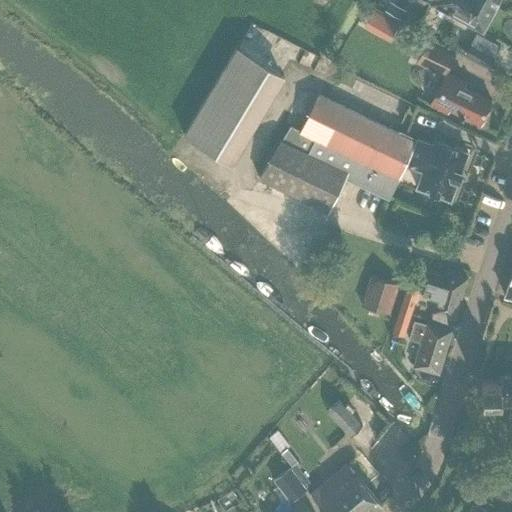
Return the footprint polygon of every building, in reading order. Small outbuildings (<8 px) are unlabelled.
[(495,7),(496,6),(485,0),(431,0),(430,2),(482,30),(495,7)] [(389,2),(384,11),(401,20),(406,11),(389,2)] [(363,31),(386,44),(395,28),(373,15),(363,31)] [(464,55),(489,68),(500,48),(475,35),(464,55)] [(454,54),(425,40),(415,62),(444,75),(454,54)] [(183,135),(228,162),(280,75),(236,48),(183,135)] [(462,82),(446,74),(430,105),(447,114),(449,109),(479,125),(491,101),(460,86),(462,82)] [(420,171),(414,188),(424,191),(423,194),(447,204),(466,157),(441,147),(440,150),(431,146),(429,153),(413,147),(415,142),(318,95),(300,131),(290,126),(259,179),(327,212),(345,174),(388,195),(386,199),(387,200),(396,181),(404,164),(420,171)] [(429,272),(422,295),(436,299),(432,313),(430,319),(448,325),(450,318),(454,319),(466,278),(444,272),(442,276),(429,272)] [(361,306),(388,314),(398,285),(371,276),(361,306)] [(421,286),(410,281),(399,308),(410,313),(421,286)] [(394,322),(393,324),(405,328),(406,326),(410,314),(398,310),(395,318),(394,322)] [(438,374),(451,331),(425,324),(424,330),(412,326),(403,357),(415,360),(413,367),(438,374)] [(497,381),(481,381),(481,399),(497,399),(497,404),(511,403),(511,375),(497,376),(497,381)] [(362,425),(339,401),(327,413),(349,437),(362,425)] [(286,449),(281,453),(291,466),(296,462),(286,449)] [(375,511),(381,507),(381,506),(346,464),(310,495),(323,510),(321,511),(375,511)] [(289,467),(272,480),(289,503),(306,490),(289,467)] [(292,509),(293,511),(308,511),(302,502),(292,509)] [(484,511),(475,503),(466,511),(484,511)]
